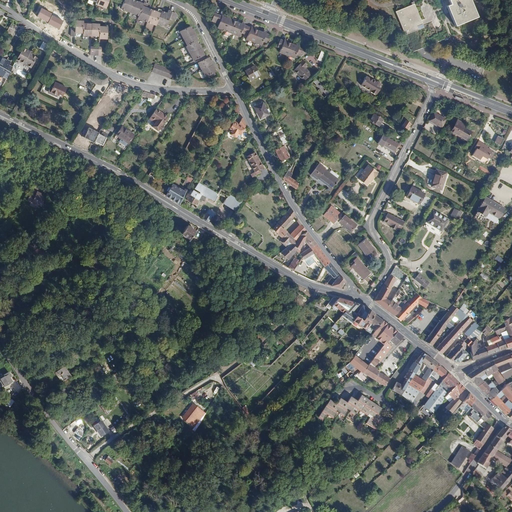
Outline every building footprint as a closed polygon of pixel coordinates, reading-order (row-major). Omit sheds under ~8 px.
[(98,0),(97,3),(96,5),(105,9),(108,0),(98,0)] [(120,0),(124,1),(121,9),(130,12),(134,1),(132,0),(120,0)] [(134,1),(130,12),(139,16),(144,3),(145,1),(142,0),(140,0),(140,3),(134,1)] [(411,49),(412,52),(444,39),(448,38),(450,37),(434,0),(422,0),(416,3),(415,4),(423,24),(418,26),(419,29),(404,35),(410,49),(411,49)] [(448,0),(453,11),(449,13),(455,26),(477,17),(470,0),(448,0)] [(144,3),(139,16),(138,18),(147,21),(151,10),(147,8),(148,5),(144,3)] [(423,24),(415,4),(412,5),(395,12),(404,35),(419,29),(418,26),(423,24)] [(52,12),(42,7),(38,15),(48,21),(52,12)] [(157,12),(151,10),(147,21),(156,25),(157,22),(161,11),(162,10),(158,9),(157,12)] [(173,20),(178,16),(175,13),(169,10),(167,13),(161,11),(157,22),(166,26),(169,19),(173,20)] [(64,20),(53,14),(48,22),(59,28),(64,20)] [(217,27),(224,30),(229,18),(226,17),(221,15),(218,14),(215,21),(218,23),(217,27)] [(229,18),(224,30),(232,33),(236,21),(232,19),(229,18)] [(75,33),(83,33),(83,24),(83,21),(80,21),(76,21),(75,29),(72,29),(71,37),(75,37),(75,33)] [(241,32),(244,33),(247,26),(244,24),(241,23),(236,21),(232,33),(239,36),(241,32)] [(18,25),(11,22),(6,33),(12,36),(17,27),(18,25)] [(83,36),(91,36),(91,25),(87,24),(83,24),(83,33),(83,36)] [(91,25),(91,36),(99,36),(99,27),(99,25),(96,25),(91,25)] [(180,31),(184,38),(194,33),(192,29),(190,26),(185,29),(180,31)] [(247,26),(244,33),(247,35),(246,39),(253,42),(258,30),(253,28),(250,27),(247,26)] [(99,27),(99,36),(99,39),(107,39),(107,29),(107,28),(103,27),(99,27)] [(268,37),(269,35),(265,33),(262,32),(258,30),(253,42),(261,45),(262,41),(266,42),(268,37)] [(188,46),(197,41),(198,41),(196,38),(194,33),(184,38),(188,46)] [(283,40),(280,39),(279,41),(276,46),(280,48),(279,52),(286,55),(291,43),(286,41),(283,40)] [(40,47),(46,50),(50,44),(43,40),(40,47)] [(190,54),(200,48),(198,44),(197,41),(188,46),(186,46),(190,54)] [(300,56),(306,50),(298,46),(295,45),(291,43),(286,55),(294,58),(295,54),(300,56)] [(24,47),(17,58),(32,66),(37,56),(33,53),(30,52),(31,50),(24,47)] [(198,58),(203,56),(204,55),(202,52),(200,48),(190,54),(193,61),(198,58)] [(0,78),(0,80),(4,82),(12,65),(8,63),(10,59),(6,57),(5,60),(3,59),(4,58),(0,56),(0,77),(0,78)] [(198,63),(202,70),(212,65),(210,61),(208,57),(204,60),(200,62),(198,63)] [(335,78),(340,68),(327,60),(322,68),(331,73),(330,74),(330,75),(335,78)] [(299,63),(292,71),(302,81),(309,74),(299,63)] [(205,77),(216,72),(214,69),(212,65),(202,70),(205,77)] [(255,65),(245,70),(249,79),(259,74),(255,65)] [(376,82),(366,77),(361,86),(371,92),(376,95),(376,94),(377,94),(382,84),(377,81),(376,82)] [(45,92),(60,100),(66,87),(55,81),(52,86),(49,85),(45,92)] [(253,108),(258,118),(266,113),(261,103),(253,108)] [(230,113),(236,116),(239,111),(237,107),(230,113)] [(160,127),(167,118),(155,110),(150,116),(148,120),(154,124),(150,128),(156,132),(158,130),(160,131),(162,128),(160,127)] [(433,113),(429,120),(441,126),(445,118),(433,113)] [(380,127),(383,121),(373,116),(370,122),(380,127)] [(233,121),(229,128),(231,130),(229,134),(235,137),(237,133),(239,135),(243,129),(238,126),(239,125),(238,124),(233,121)] [(465,125),(458,121),(452,131),(467,140),(472,132),(464,127),(465,125)] [(135,135),(121,126),(115,135),(129,144),(135,135)] [(81,138),(92,144),(98,134),(88,129),(86,132),(84,131),(82,133),(83,134),(81,138)] [(98,134),(92,144),(93,144),(94,143),(101,146),(105,139),(98,135),(99,134),(98,134)] [(284,134),(279,137),(282,143),(287,140),(284,134)] [(383,136),(378,144),(395,153),(396,151),(395,151),(398,144),(383,136)] [(136,145),(143,149),(147,143),(141,138),(136,145)] [(482,146),(483,144),(479,142),(475,149),(477,150),(473,157),(485,164),(492,152),(487,149),(482,146)] [(283,146),(275,150),(280,161),(288,156),(283,146)] [(254,152),(245,156),(255,175),(260,173),(259,170),(262,168),(254,152)] [(313,178),(321,165),(319,163),(310,175),(313,178)] [(325,168),(321,165),(313,178),(323,185),(324,183),(331,188),(333,184),(334,185),(335,183),(335,182),(337,179),(336,178),(332,175),(329,172),(324,169),(325,168)] [(371,179),(376,172),(366,165),(359,173),(360,175),(357,180),(364,185),(367,182),(370,178),(371,179)] [(286,170),(282,178),(284,182),(284,181),(287,176),(290,173),(286,170)] [(441,190),(447,174),(437,171),(432,186),(441,190)] [(188,186),(191,179),(192,178),(187,175),(185,179),(182,183),(188,186)] [(287,176),(284,181),(289,185),(293,180),(287,176)] [(289,185),(295,189),(298,183),(293,180),(289,185)] [(200,195),(197,199),(200,201),(201,198),(204,200),(205,196),(214,201),(217,194),(197,182),(193,190),(200,195)] [(165,196),(179,205),(186,190),(185,189),(184,192),(172,184),(165,196)] [(424,194),(413,188),(408,198),(418,204),(424,194)] [(192,204),(193,205),(197,199),(200,195),(193,190),(192,190),(189,195),(187,194),(185,197),(187,199),(186,200),(188,202),(188,203),(191,205),(192,204)] [(37,194),(38,192),(36,191),(35,194),(30,191),(26,199),(37,205),(38,204),(41,205),(45,195),(44,195),(43,197),(37,194)] [(224,205),(236,211),(241,203),(228,196),(224,205)] [(503,209),(484,197),(476,211),(484,216),(487,211),(498,218),(503,209)] [(281,239),(287,246),(290,244),(295,240),(290,234),(283,228),(295,215),(289,207),(284,216),(282,218),(276,224),(272,229),(281,237),(282,235),(283,236),(281,239)] [(322,216),(332,224),(340,214),(330,207),(322,216)] [(215,214),(208,208),(202,218),(209,223),(215,214)] [(461,212),(454,209),(450,215),(457,219),(461,212)] [(220,210),(217,218),(225,221),(228,213),(220,210)] [(447,219),(432,210),(424,222),(440,231),(447,219)] [(398,231),(403,223),(387,214),(382,222),(390,226),(389,228),(394,230),(395,229),(398,231)] [(342,215),(337,222),(349,231),(354,225),(342,215)] [(306,231),(302,225),(299,224),(296,227),(301,234),(306,231)] [(198,230),(188,226),(183,236),(193,240),(198,230)] [(290,234),(295,240),(299,235),(301,234),(296,227),(290,234)] [(296,250),(298,253),(299,254),(303,252),(299,248),(304,241),(307,245),(313,240),(306,231),(301,234),(299,235),(294,246),(297,249),(296,250)] [(295,240),(290,244),(294,246),(299,235),(295,240)] [(365,238),(357,244),(365,255),(373,249),(365,238)] [(299,254),(302,257),(308,266),(315,261),(322,270),(323,268),(323,267),(329,261),(315,243),(309,247),(303,252),(299,254)] [(279,252),(287,259),(294,252),(297,254),(298,253),(296,250),(297,249),(294,246),(290,244),(287,246),(279,252)] [(297,254),(293,259),(297,263),(302,257),(299,254),(298,253),(297,254)] [(358,274),(364,267),(361,264),(356,258),(352,261),(354,262),(350,266),(355,270),(358,274)] [(293,259),(286,267),(292,270),(297,263),(293,259)] [(325,269),(332,277),(334,278),(338,273),(329,261),(323,267),(323,268),(325,269)] [(369,273),(364,267),(358,274),(362,279),(369,273)] [(426,276),(419,271),(415,276),(422,282),(426,276)] [(336,279),(332,286),(341,288),(345,282),(338,273),(334,278),(336,279)] [(395,278),(389,275),(373,301),(380,305),(384,299),(395,278)] [(409,298),(398,288),(394,295),(403,304),(409,298)] [(425,307),(429,301),(421,298),(416,294),(400,309),(394,316),(399,321),(417,303),(425,307)] [(342,313),(353,303),(344,300),(333,297),(325,307),(328,309),(331,306),(330,308),(330,309),(331,310),(334,311),(335,311),(336,310),(342,313)] [(382,307),(384,309),(391,298),(390,299),(388,298),(387,299),(382,307)] [(392,315),(399,308),(394,304),(394,303),(391,300),(392,299),(391,298),(384,309),(392,315)] [(352,321),(356,316),(355,315),(356,314),(352,311),(358,304),(353,303),(342,313),(340,314),(341,315),(334,322),(338,325),(344,318),(351,323),(352,321)] [(366,308),(362,305),(356,314),(355,315),(356,316),(359,318),(366,308)] [(465,314),(452,305),(439,322),(439,321),(435,326),(424,341),(431,346),(445,327),(444,327),(446,324),(453,315),(460,320),(465,314)] [(368,310),(366,308),(359,318),(362,320),(368,310)] [(394,316),(400,309),(399,308),(392,315),(394,316)] [(374,314),(368,310),(362,320),(359,318),(356,316),(352,321),(362,328),(364,329),(364,330),(368,333),(370,329),(371,329),(367,326),(370,323),(369,322),(374,314)] [(382,321),(374,314),(369,322),(370,323),(377,327),(382,321)] [(469,320),(466,314),(465,314),(460,320),(451,330),(435,349),(437,351),(440,353),(469,320)] [(451,330),(460,320),(453,315),(446,324),(451,330)] [(484,326),(490,330),(500,323),(497,317),(494,315),(484,326)] [(508,337),(511,343),(511,324),(508,318),(502,321),(504,326),(503,327),(505,331),(508,337)] [(352,321),(351,323),(350,324),(360,330),(362,328),(352,321)] [(476,326),(472,323),(462,334),(466,337),(476,326)] [(402,336),(396,332),(388,341),(394,346),(402,336)] [(486,340),(488,345),(491,353),(495,351),(498,350),(496,342),(500,340),(497,335),(492,338),(486,340)] [(487,355),(484,347),(483,343),(483,337),(481,336),(480,338),(480,345),(481,347),(476,349),(473,346),(476,344),(474,342),(472,345),(470,348),(470,349),(470,352),(469,352),(472,360),(480,357),(487,355)] [(503,339),(506,348),(509,346),(511,345),(511,343),(508,337),(503,339)] [(468,349),(470,349),(470,348),(472,345),(465,338),(462,342),(468,349)] [(496,342),(498,350),(506,348),(503,339),(500,340),(496,342)] [(462,351),(467,348),(462,342),(459,345),(461,347),(460,348),(462,351)] [(368,365),(362,373),(383,386),(388,378),(378,372),(380,369),(377,367),(376,368),(373,366),(378,361),(379,361),(390,347),(386,343),(368,365)] [(456,343),(445,356),(446,358),(451,361),(452,361),(462,351),(460,348),(461,347),(459,345),(456,343)] [(424,355),(420,351),(417,356),(418,357),(414,362),(413,364),(410,368),(403,378),(405,380),(401,386),(396,383),(391,390),(400,395),(404,388),(412,375),(413,373),(414,373),(416,369),(418,366),(418,365),(421,361),(424,355)] [(452,361),(458,362),(465,354),(462,351),(452,361)] [(348,362),(362,373),(368,365),(355,354),(348,362)] [(509,354),(492,360),(496,367),(508,362),(511,360),(510,355),(509,354)] [(252,367),(258,362),(252,355),(246,360),(252,367)] [(435,363),(428,358),(424,364),(428,367),(429,368),(431,369),(435,363)] [(487,363),(481,366),(486,376),(487,376),(487,377),(487,378),(487,379),(492,375),(491,373),(497,369),(496,367),(492,360),(487,363)] [(504,380),(511,374),(511,370),(508,362),(496,367),(497,369),(504,380)] [(444,370),(435,363),(431,369),(432,370),(434,371),(437,374),(438,375),(439,376),(444,370)] [(70,375),(63,365),(55,371),(61,381),(70,375)] [(481,366),(466,375),(477,386),(483,382),(480,378),(483,376),(483,377),(486,376),(481,366)] [(432,370),(431,369),(429,368),(428,367),(420,379),(424,382),(428,376),(432,370)] [(496,382),(497,384),(497,385),(504,380),(497,369),(491,373),(492,375),(496,382)] [(0,380),(4,386),(5,386),(0,379),(8,374),(12,380),(13,379),(8,371),(0,376),(0,380)] [(457,382),(447,373),(442,379),(437,386),(433,391),(419,410),(427,417),(429,419),(443,399),(442,398),(446,394),(457,382)] [(0,379),(5,386),(12,380),(8,374),(0,379)] [(404,388),(400,395),(410,402),(413,398),(418,391),(421,387),(424,382),(420,379),(412,375),(404,388)] [(428,376),(424,382),(421,387),(418,391),(421,394),(432,378),(428,376)] [(460,385),(457,382),(446,394),(452,399),(444,407),(446,409),(451,413),(459,401),(455,397),(463,388),(460,385)] [(483,382),(477,386),(481,390),(487,385),(483,382)] [(487,385),(481,390),(484,394),(494,387),(497,384),(496,382),(493,384),(491,382),(487,385)] [(4,386),(9,397),(21,391),(18,385),(13,387),(11,383),(4,386)] [(490,400),(504,414),(511,406),(511,390),(506,385),(498,393),(490,400)] [(484,394),(490,400),(498,393),(494,387),(484,394)] [(421,394),(418,391),(413,398),(416,401),(421,394)] [(476,400),(468,393),(464,400),(463,402),(458,407),(462,410),(466,404),(470,407),(476,400)] [(362,412),(365,414),(370,417),(366,423),(377,430),(385,418),(381,416),(381,417),(377,415),(381,409),(377,406),(378,404),(372,400),(371,402),(368,400),(369,398),(366,396),(365,398),(361,395),(357,401),(355,399),(354,400),(350,397),(347,402),(344,400),(344,401),(340,399),(337,404),(334,402),(333,403),(329,400),(320,416),(323,418),(327,412),(334,417),(337,412),(336,411),(337,410),(345,415),(347,410),(346,410),(347,408),(351,411),(350,412),(354,415),(358,409),(359,407),(361,409),(360,411),(362,412)] [(479,418),(486,410),(476,400),(470,407),(470,408),(472,409),(469,412),(471,414),(469,416),(476,422),(479,419),(479,418)] [(109,413),(103,403),(100,405),(106,415),(109,413)] [(203,414),(192,405),(182,418),(193,427),(203,414)] [(486,410),(479,418),(479,419),(483,422),(490,415),(491,414),(486,410)] [(107,431),(100,422),(94,427),(100,435),(107,431)] [(492,429),(486,425),(472,444),(473,445),(477,448),(479,450),(493,429),(492,429)] [(78,426),(74,433),(80,436),(84,430),(78,426)] [(500,431),(483,454),(492,459),(505,467),(506,467),(510,461),(496,451),(500,445),(507,436),(511,431),(510,430),(504,427),(502,429),(500,431)] [(454,432),(452,430),(435,448),(438,450),(454,432)] [(198,434),(194,432),(190,438),(190,439),(193,443),(198,434)] [(459,465),(468,451),(462,447),(451,464),(458,469),(460,465),(459,465)] [(469,451),(468,451),(459,465),(460,465),(469,451)] [(126,470),(128,472),(134,463),(132,461),(134,460),(123,452),(119,458),(118,458),(130,466),(126,470)] [(487,463),(491,458),(483,454),(477,463),(479,465),(485,469),(488,464),(487,463)] [(112,460),(107,456),(104,461),(109,465),(112,460)] [(511,472),(509,470),(506,467),(505,467),(500,473),(499,471),(490,480),(501,491),(511,478),(511,472)] [(479,478),(481,476),(475,470),(472,473),(479,478)] [(511,494),(510,492),(507,488),(502,492),(504,494),(504,495),(505,496),(506,496),(511,502),(511,494)]
